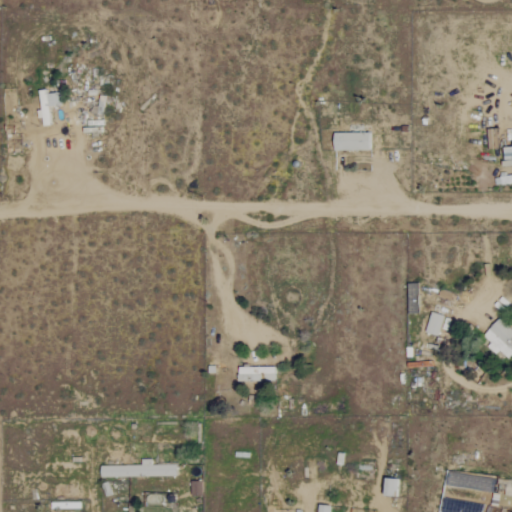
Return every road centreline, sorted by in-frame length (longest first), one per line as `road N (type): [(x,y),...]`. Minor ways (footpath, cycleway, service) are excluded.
road 1 (track): [(0,219),(511,215)]
road 2 (track): [(213,217),(214,266),(236,339)]
